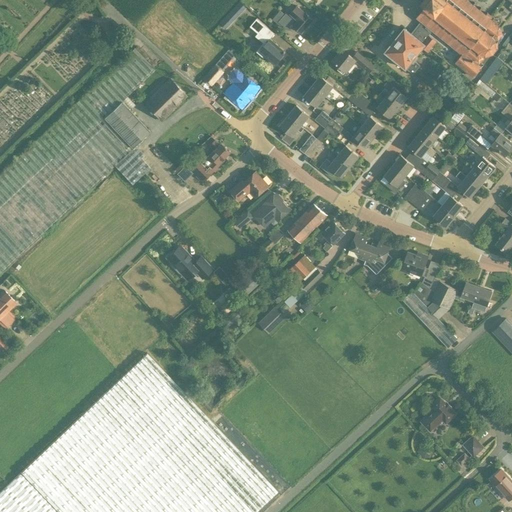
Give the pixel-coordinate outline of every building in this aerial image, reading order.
[(427,35),(432,30),(461,53),(455,62),(472,76),(480,67),(477,64),(485,55),(485,57),(492,54),(497,49),(497,41),(496,41),(502,34),(499,28),(491,21),(492,20),(466,0),(425,0),(423,3),(426,5),(416,17),(422,21),(412,34),(404,28),(385,52),(395,60),(405,68),(406,67),(413,73),(419,65),(413,61),(417,56),(416,55),(422,47),(427,52),(436,42),(427,35)] [(225,28),(245,9),(238,1),(218,21),(225,28)] [(287,29),(292,23),(292,24),(294,25),(293,25),(297,29),(300,32),(301,32),(302,33),(313,20),(297,6),(290,14),(289,15),(286,12),(284,14),(278,21),(282,25),(287,29)] [(283,56),(283,54),(285,52),(264,34),(269,29),(257,18),(249,27),(257,33),(255,36),(263,44),(256,52),(262,58),(264,56),(274,65),(279,59),(280,60),(283,56)] [(235,55),(228,49),(214,65),(214,64),(201,78),(211,86),(223,72),(221,70),(235,55)] [(338,68),(344,73),(351,64),(352,65),(356,60),(348,54),(348,55),(341,49),(339,52),(339,53),(333,61),(340,66),(338,68)] [(496,56),(490,65),(496,70),(503,61),(496,56)] [(375,67),(364,58),(359,65),(369,74),(375,67)] [(231,82),(232,83),(223,94),(241,109),(258,88),(239,72),(238,73),(236,70),(233,71),(229,75),(229,79),(232,81),(231,82)] [(312,85),(324,96),(329,99),(333,95),(328,91),(332,86),(320,75),(312,85)] [(380,92),(398,107),(406,97),(400,92),(403,88),(390,78),(388,82),(393,86),(388,92),(384,88),(380,92)] [(144,102),(161,121),(186,97),(168,79),(144,102)] [(421,80),(416,87),(424,93),(429,86),(421,80)] [(316,106),(324,96),(312,85),(303,96),(316,106)] [(339,91),(348,98),(352,94),(342,86),(339,91)] [(356,90),(352,94),(373,111),(377,106),(365,98),(356,90)] [(381,101),(377,106),(390,117),(398,107),(380,92),(377,97),(381,101)] [(369,115),(373,111),(352,94),(348,98),(358,107),(369,115)] [(127,96),(85,135),(131,185),(149,169),(140,159),(144,156),(134,146),(149,132),(129,110),(135,105),(127,96)] [(511,121),(505,128),(511,133),(511,106),(508,103),(500,113),(511,121)] [(296,105),(288,115),(300,125),(308,115),(296,105)] [(448,119),(455,125),(464,113),(457,108),(448,119)] [(328,123),(331,119),(322,111),(318,115),(328,123)] [(303,128),(300,125),(288,115),(279,125),(292,135),(297,129),(300,131),(303,128)] [(315,120),(324,128),(328,123),(318,115),(315,120)] [(369,115),(361,125),(374,136),(382,126),(369,115)] [(424,126),(437,136),(444,129),(445,130),(452,129),(454,126),(443,116),(439,121),(433,116),(424,126)] [(342,127),(331,119),(328,123),(338,132),(342,127)] [(324,128),(329,131),(334,136),(338,132),(328,123),(324,128)] [(482,132),(472,124),(466,131),(477,139),(482,132)] [(365,146),(374,136),(361,125),(352,136),(365,146)] [(424,126),(416,136),(429,146),(437,136),(424,126)] [(455,129),(455,134),(462,140),(466,136),(456,128),(455,129)] [(495,140),(491,146),(504,156),(511,145),(511,143),(493,129),(488,134),(495,140)] [(299,149),(304,153),(316,138),(311,134),(299,149)] [(408,146),(421,156),(425,151),(431,155),(435,151),(429,146),(416,136),(408,146)] [(316,138),(304,153),(308,157),(316,147),(319,150),(324,144),(321,142),(316,138)] [(478,147),(469,139),(465,143),(475,151),(478,147)] [(205,168),(210,173),(210,174),(213,171),(224,160),(222,159),(228,153),(219,143),(219,144),(214,140),(208,146),(213,150),(208,155),(212,160),(205,168)] [(345,145),(337,155),(350,165),(358,155),(345,145)] [(443,158),(447,161),(452,155),(448,152),(443,158)] [(341,176),(350,165),(337,155),(330,163),(326,159),(319,166),(331,176),(335,171),(341,176)] [(405,175),(414,165),(400,155),(392,165),(405,175)] [(456,158),(452,155),(447,161),(451,164),(456,158)] [(429,164),(421,156),(417,161),(435,176),(439,172),(429,164)] [(468,162),(473,167),(486,177),(495,167),(482,156),(477,162),(472,157),(468,162)] [(422,173),(431,180),(435,176),(417,161),(414,165),(422,173)] [(202,181),(210,173),(205,168),(199,162),(191,170),(202,181)] [(185,165),(176,173),(183,181),(192,172),(185,165)] [(402,179),(405,175),(392,165),(384,175),(390,180),(385,185),(395,193),(405,181),(402,179)] [(473,167),(465,176),(478,187),(486,177),(473,167)] [(249,190),(254,197),(268,185),(255,171),(243,182),(241,180),(229,190),(238,200),(249,190)] [(448,180),(439,172),(435,176),(454,191),(457,187),(448,180)] [(478,187),(465,176),(460,172),(456,176),(462,181),(457,186),(470,197),(478,187)] [(450,195),(454,191),(435,176),(431,180),(450,195)] [(408,200),(413,203),(421,194),(416,190),(408,200)] [(421,194),(413,203),(417,207),(425,197),(421,194)] [(288,209),(286,207),(287,207),(287,206),(287,205),(287,204),(287,203),(286,203),(286,202),(285,201),(284,201),(283,201),(282,200),(282,201),(281,201),(275,195),(264,204),(265,205),(255,214),(264,225),(275,216),(277,219),(288,209)] [(450,195),(442,205),(454,216),(463,206),(450,195)] [(313,203),(288,229),(301,242),(326,216),(313,203)] [(446,225),(454,216),(442,205),(433,215),(446,225)] [(239,227),(252,216),(247,210),(234,221),(239,227)] [(511,245),(511,222),(511,223),(504,218),(499,225),(506,230),(495,244),(506,253),(511,245)] [(326,250),(344,233),(342,231),(343,229),(340,227),(339,227),(333,221),(322,233),(328,239),(324,243),(325,245),(323,247),(326,250)] [(284,234),(278,228),(269,238),(274,243),(284,234)] [(348,254),(365,261),(371,245),(365,243),(367,238),(355,234),(348,254)] [(376,247),(371,245),(365,261),(364,264),(367,265),(376,274),(392,258),(388,253),(390,246),(378,242),(376,247)] [(195,273),(200,279),(211,269),(200,257),(195,261),(192,258),(191,259),(179,246),(166,257),(187,280),(195,273)] [(430,289),(434,280),(439,266),(431,263),(429,269),(424,267),(427,259),(408,253),(402,269),(425,277),(422,283),(430,289)] [(309,271),(298,259),(291,266),(302,278),(309,271)] [(218,266),(212,272),(221,281),(227,275),(218,266)] [(306,290),(322,274),(317,268),(301,284),(306,290)] [(250,294),(260,280),(254,276),(244,289),(250,294)] [(454,294),(474,301),(479,286),(458,279),(455,288),(439,281),(434,280),(430,289),(422,283),(414,294),(412,292),(403,300),(448,348),(457,339),(438,319),(449,309),(454,294)] [(491,291),(479,286),(474,301),(486,306),(491,291)] [(0,293),(0,321),(6,328),(13,321),(6,313),(15,303),(3,291),(0,293)] [(282,314),(274,306),(257,322),(266,331),(282,314)] [(511,325),(506,319),(493,331),(511,351),(511,325)] [(394,372),(414,353),(408,347),(412,343),(414,344),(424,334),(412,322),(402,332),(407,337),(403,342),(402,341),(401,342),(396,337),(389,343),(394,348),(388,354),(384,358),(382,360),(394,372)] [(0,339),(0,350),(4,354),(9,349),(0,339)] [(81,416),(19,472),(20,473),(0,491),(0,511),(254,511),(277,491),(147,353),(81,416)] [(445,423),(455,414),(440,398),(430,407),(433,410),(421,422),(430,431),(442,420),(445,423)] [(483,447),(473,436),(463,445),(473,456),(483,447)] [(464,453),(457,460),(461,464),(468,458),(464,453)] [(505,496),(509,492),(511,495),(511,481),(501,470),(490,479),(505,496)]
